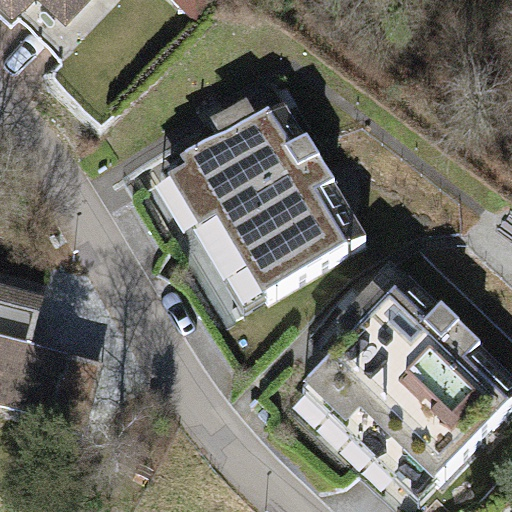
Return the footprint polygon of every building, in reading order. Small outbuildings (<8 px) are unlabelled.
[(82,0),(0,0),(0,5),(12,17),(28,0),(45,0),(66,18),(82,0)] [(172,0),(196,22),(216,0),(172,0)] [(220,226),(268,305),(366,247),(283,110),(167,179),(202,237),(220,226)] [(511,412),(511,387),(391,271),(360,302),(379,320),(308,393),(357,440),(372,425),(438,489),(511,412)] [(0,407),(50,420),(66,361),(29,351),(40,308),(0,297),(0,407)]
